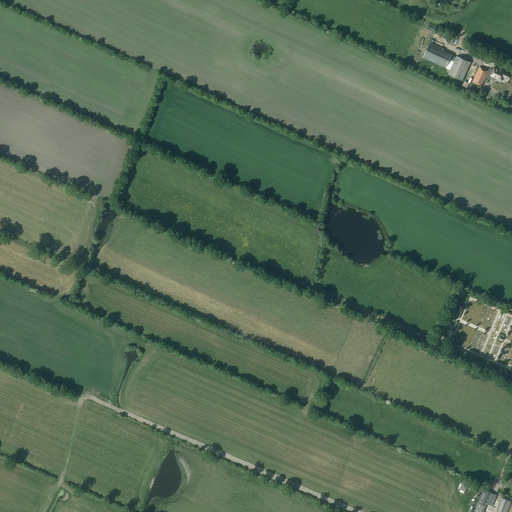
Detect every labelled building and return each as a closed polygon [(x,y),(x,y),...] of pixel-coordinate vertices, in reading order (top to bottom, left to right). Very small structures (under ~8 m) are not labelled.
[(442,53),(444,49),(430,42),(428,47),(442,53)] [(470,62),(457,56),(448,74),(462,81),(470,62)] [(481,86),(487,75),(489,71),(480,66),(472,82),(481,86)] [(506,72),(495,67),(490,76),(501,81),(503,77),(508,79),(510,74),(505,72),(506,72)] [(464,494),(467,486),(460,483),(457,491),(464,494)] [(484,511),(488,504),(494,506),(498,494),(484,489),(475,511),(484,511)] [(506,511),(511,501),(501,497),(496,509),(502,511),(506,511)]
